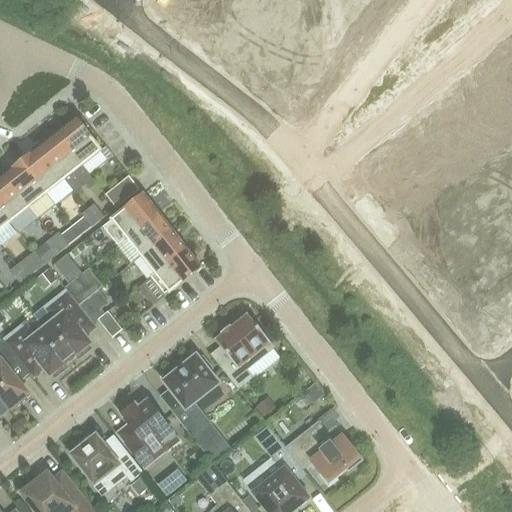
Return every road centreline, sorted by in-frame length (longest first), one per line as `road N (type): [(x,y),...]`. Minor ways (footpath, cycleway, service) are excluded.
road 1 (residential): [(251,268),(114,91),(22,46)]
road 2 (residential): [(0,467),(251,268)]
road 3 (residential): [(311,182),(481,381)]
road 4 (residential): [(511,15),(311,182)]
road 5 (residential): [(411,467),(251,268)]
road 6 (residential): [(129,0),(119,12),(253,114),(295,163)]
road 7 (residential): [(423,0),(295,163)]
